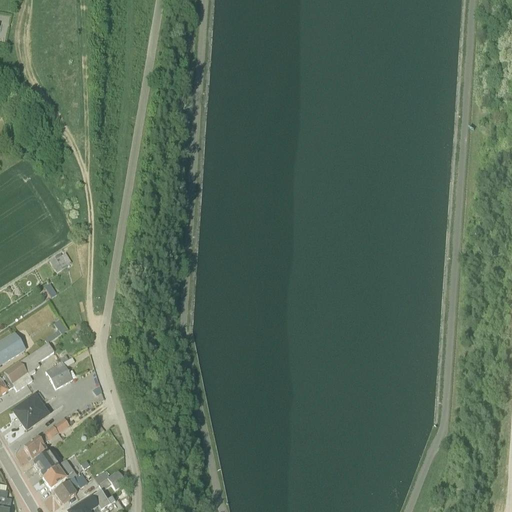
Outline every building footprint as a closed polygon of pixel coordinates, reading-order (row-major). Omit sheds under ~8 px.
[(66,254),(50,263),(57,275),(73,265),(66,254)] [(51,286),(41,292),(47,302),(57,296),(51,286)] [(60,323),(55,326),(59,333),(46,342),(49,346),(67,333),(60,323)] [(0,370),(25,354),(13,336),(0,345),(0,370)] [(53,356),(47,347),(0,379),(0,400),(7,395),(7,394),(12,391),(15,396),(31,385),(29,381),(35,377),(33,374),(34,373),(38,370),(37,368),(53,356)] [(64,372),(74,366),(71,361),(67,363),(65,359),(56,364),(58,368),(61,367),(64,372)] [(61,367),(44,376),(54,394),(71,384),(61,367)] [(49,420),(34,398),(10,415),(25,437),(49,420)] [(96,441),(104,434),(94,422),(86,429),(96,441)] [(57,439),(68,431),(63,423),(22,452),(31,464),(39,458),(40,459),(46,455),(42,450),(48,446),(53,452),(61,445),(57,439)] [(31,469),(41,484),(57,471),(48,459),(31,469)] [(75,481),(65,466),(57,471),(41,484),(49,495),(63,485),(65,488),(75,481)] [(89,471),(85,466),(80,470),(83,475),(89,471)] [(82,482),(93,474),(90,470),(51,499),(59,510),(61,510),(75,499),(72,496),(77,492),(79,494),(87,488),(82,482)] [(104,476),(93,484),(97,490),(108,482),(104,476)] [(117,477),(97,490),(102,496),(110,490),(114,496),(124,488),(117,477)] [(0,511),(8,511),(10,504),(5,503),(6,497),(4,496),(5,490),(0,489),(0,511)] [(119,511),(116,506),(113,508),(110,503),(105,506),(100,498),(76,511),(119,511)]
